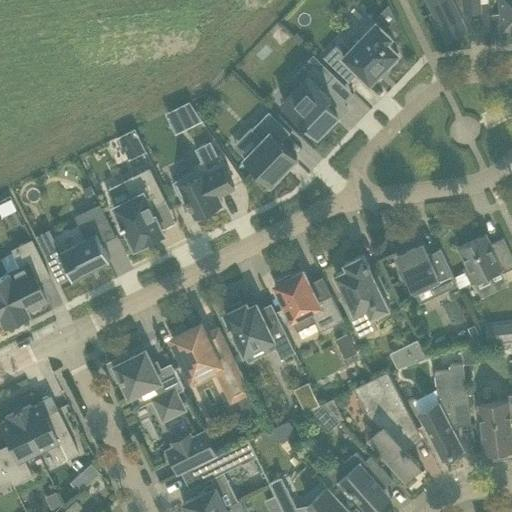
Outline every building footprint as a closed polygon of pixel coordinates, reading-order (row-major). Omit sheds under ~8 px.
[(428,0),(434,12),(430,14),(436,26),(440,25),(447,40),(468,30),(460,13),(465,10),(465,13),(481,11),(480,3),(489,2),(488,0),(428,0)] [(511,0),(499,0),(503,30),(511,29),(511,0)] [(388,3),(377,15),(389,27),(396,20),(388,3)] [(397,59),(394,56),(398,53),(386,42),(391,37),(377,23),(348,53),(338,43),(325,57),(349,80),(358,71),(370,82),(385,66),(388,69),(397,59)] [(331,97),(322,88),(335,75),(314,54),(294,74),(302,83),(283,103),(303,122),(301,124),(304,127),(306,125),(313,132),(318,137),(325,129),(338,115),(326,103),(331,97)] [(190,100),(175,108),(183,124),(186,122),(200,116),(190,100)] [(301,153),(291,144),(300,135),(278,114),(264,128),(272,136),(248,161),(256,169),(254,171),(267,183),(269,181),(272,183),(301,153)] [(137,132),(120,141),(131,163),(148,155),(137,132)] [(184,196),(195,218),(199,215),(200,219),(211,213),(210,210),(222,204),(218,195),(233,187),(210,141),(195,148),(201,161),(194,165),(197,170),(172,182),(180,198),(184,196)] [(164,233),(152,207),(166,200),(150,167),(124,179),(133,197),(115,205),(124,223),(121,225),(123,227),(125,226),(130,234),(128,235),(134,249),(145,244),(144,242),(146,241),(147,241),(164,233)] [(90,186),(83,189),(86,196),(94,193),(90,186)] [(10,199),(0,204),(0,215),(1,217),(15,210),(10,199)] [(48,229),(35,236),(57,281),(68,276),(69,280),(110,260),(102,242),(116,235),(100,203),(85,211),(93,228),(83,233),(85,238),(59,251),(48,229)] [(503,272),(511,267),(511,256),(503,238),(491,244),(489,240),(482,243),(480,237),(459,247),(468,267),(465,268),(472,283),(501,269),(503,272)] [(31,239),(10,249),(19,267),(7,273),(26,311),(46,301),(36,282),(49,276),(31,239)] [(436,295),(457,285),(440,249),(428,254),(426,249),(418,253),(415,247),(398,256),(415,292),(431,284),(436,295)] [(368,262),(364,254),(345,263),(348,268),(336,274),(348,300),(345,302),(361,334),(378,326),(373,316),(390,308),(383,294),(387,292),(379,276),(375,277),(370,266),(368,262)] [(319,300),(304,270),(291,276),(290,274),(277,281),(277,282),(275,284),(292,320),(310,311),(320,331),(344,319),(332,293),(319,300)] [(26,311),(7,273),(0,275),(0,319),(2,323),(1,323),(3,326),(27,314),(26,311)] [(277,346),(282,357),(295,350),(272,304),(261,309),(257,302),(249,306),(247,302),(242,305),(240,301),(229,307),(231,310),(226,313),(231,323),(229,324),(232,329),(234,328),(238,337),(234,339),(240,350),(243,348),(246,352),(267,342),(270,349),(277,346)] [(176,335),(173,336),(188,367),(201,361),(206,371),(215,366),(232,401),(251,391),(219,327),(207,333),(201,322),(188,329),(186,325),(174,331),(176,335)] [(502,324),(486,326),(487,342),(503,341),(504,341),(502,324)] [(427,357),(418,339),(408,343),(417,360),(427,357)] [(128,354),(109,363),(117,379),(121,377),(122,379),(130,396),(132,395),(150,386),(156,397),(153,398),(163,420),(181,411),(185,409),(178,393),(184,390),(172,365),(161,370),(157,362),(153,364),(146,350),(130,358),(128,354)] [(439,401),(419,412),(434,440),(443,458),(463,448),(451,426),(457,423),(459,423),(456,406),(468,404),(466,384),(463,363),(451,365),(451,370),(435,371),(439,401)] [(419,432),(388,372),(353,388),(354,389),(359,387),(369,408),(366,411),(382,429),(370,439),(406,478),(421,465),(407,450),(410,447),(406,439),(419,432)] [(511,428),(511,425),(511,393),(507,394),(507,400),(479,403),(483,434),(485,454),(493,453),(494,459),(508,457),(507,451),(511,450),(511,428)] [(334,398),(323,403),(339,421),(343,418),(334,398)] [(30,405),(17,411),(37,452),(51,446),(59,462),(78,453),(56,408),(44,414),(39,403),(31,407),(30,405)] [(339,421),(323,403),(309,410),(328,431),(339,421)] [(37,452),(17,411),(4,417),(5,420),(0,422),(0,428),(8,444),(0,447),(0,458),(13,485),(32,476),(23,459),(37,452)] [(288,420),(274,427),(286,440),(297,430),(288,420)] [(274,427),(260,434),(263,439),(285,441),(286,440),(274,427)] [(170,456),(179,474),(182,472),(217,455),(209,438),(170,456)] [(242,461),(235,447),(217,455),(182,472),(190,489),(213,477),(212,475),(242,461)] [(384,488),(393,480),(372,457),(366,462),(357,451),(345,462),(351,469),(336,482),(349,498),(352,495),(367,511),(374,511),(392,497),(384,488)] [(13,485),(0,458),(0,484),(10,480),(12,485),(13,485)] [(79,490),(103,470),(95,460),(71,480),(79,490)] [(183,503),(187,511),(214,511),(238,501),(229,482),(217,488),(214,482),(204,487),(206,491),(183,503)] [(314,511),(350,511),(328,487),(312,502),(311,508),(314,511)] [(275,494),(283,511),(292,511),(297,509),(287,488),(275,494)] [(246,511),(240,499),(238,501),(214,511),(246,511)] [(75,500),(66,509),(68,511),(74,511),(81,506),(75,500)]
